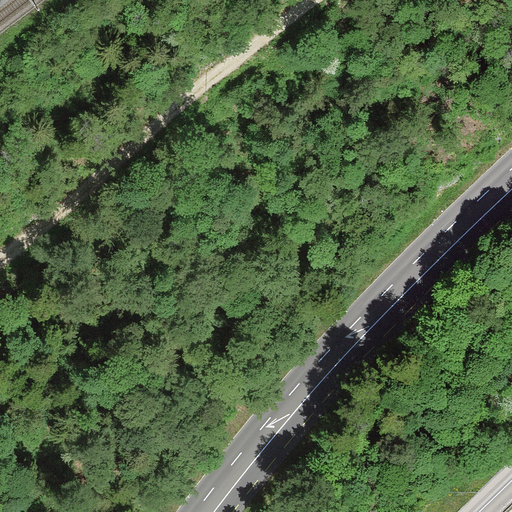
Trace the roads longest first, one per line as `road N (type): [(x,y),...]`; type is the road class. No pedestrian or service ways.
road 1 (primary): [(208,511),(302,393),(511,182)]
road 2 (track): [(313,0),(0,261)]
